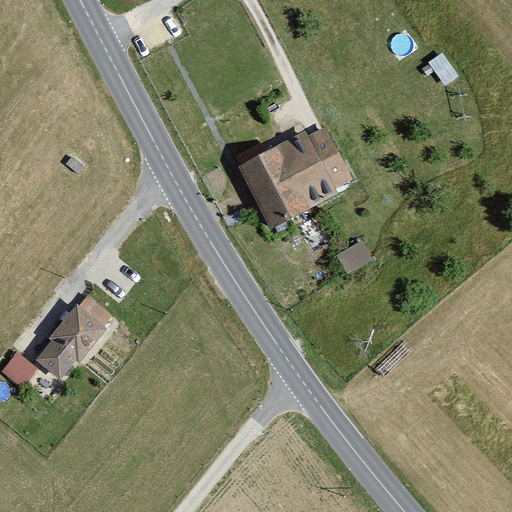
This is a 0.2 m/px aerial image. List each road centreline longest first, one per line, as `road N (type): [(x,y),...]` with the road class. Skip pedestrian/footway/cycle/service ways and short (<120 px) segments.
road 1 (tertiary): [(81,0),(191,207),(298,378),(407,511)]
road 2 (track): [(298,378),(187,511)]
